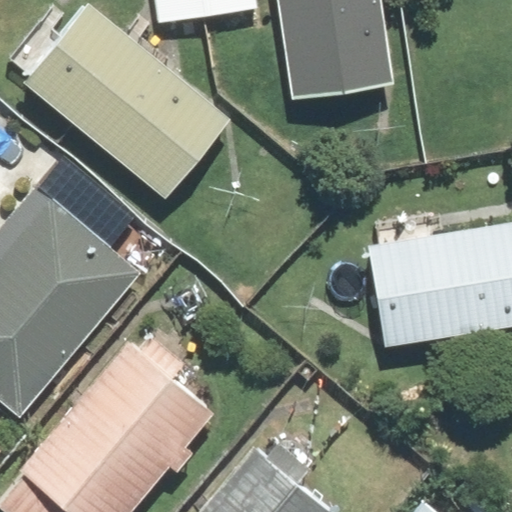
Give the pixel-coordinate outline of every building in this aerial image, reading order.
[(88,0),(26,74),(168,193),(235,115),(99,0),(88,0)] [(147,0),(149,12),(169,10),(174,53),(216,49),(211,5),(257,1),(257,0),(147,0)] [(280,0),(295,96),(398,80),(385,0),(280,0)] [(0,255),(1,256),(0,257),(0,390),(24,410),(144,267),(39,180),(0,225),(0,255)] [(511,213),(370,238),(389,344),(511,323),(511,213)] [(128,511),(216,404),(125,331),(19,462),(27,468),(1,501),(14,511),(78,511),(80,510),(82,511),(128,511)] [(338,511),(340,511),(256,439),(193,511),(338,511)]
